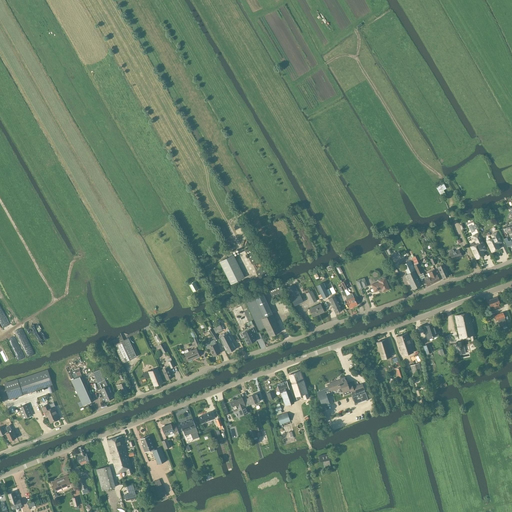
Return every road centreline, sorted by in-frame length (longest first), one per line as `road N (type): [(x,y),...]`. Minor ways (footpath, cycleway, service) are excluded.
road 1 (tertiary): [(0,478),(511,283)]
road 2 (unclassified): [(0,454),(511,260)]
road 3 (track): [(265,290),(207,194),(208,160),(116,0)]
road 4 (track): [(0,339),(56,301),(0,202)]
